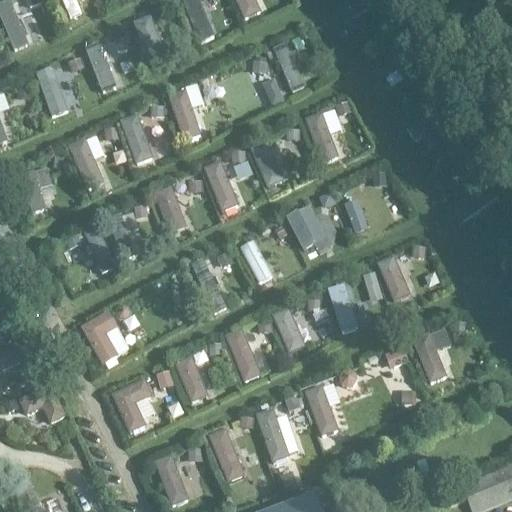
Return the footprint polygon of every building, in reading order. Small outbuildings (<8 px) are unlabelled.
[(76,0),(61,0),(74,31),(87,26),(76,0)] [(235,0),(245,22),(261,15),(254,0),(235,0)] [(111,68),(96,75),(109,102),(124,94),(111,68)] [(304,120),(320,162),(338,156),(322,113),(304,120)] [(0,145),(8,143),(0,122),(0,145)] [(288,219),(305,253),(327,243),(311,209),(288,219)] [(377,266),(394,304),(410,297),(394,259),(377,266)] [(362,279),(366,292),(378,288),(374,275),(362,279)] [(19,334),(1,299),(0,299),(0,329),(5,341),(19,334)] [(128,310),(122,309),(117,311),(115,317),(118,322),(124,324),(129,321),(130,315),(128,310)] [(294,362),(323,346),(307,316),(278,332),(294,362)] [(412,345),(428,383),(444,377),(435,356),(452,348),(445,331),(412,345)] [(391,370),(409,364),(404,351),(386,357),(391,370)] [(343,375),(340,381),(342,388),(348,391),(354,389),(357,383),(355,377),(349,373),(343,375)] [(169,374),(156,378),(161,392),(173,388),(169,374)] [(113,396),(129,434),(144,427),(135,406),(153,399),(145,382),(113,396)] [(65,420),(50,390),(21,404),(28,418),(44,410),(52,426),(65,420)] [(308,409),(330,451),(348,441),(333,412),(348,405),(342,392),(308,409)] [(261,431),(278,475),(294,469),(277,425),(261,431)] [(469,511),(489,511),(511,502),(511,465),(459,488),(469,511)] [(426,511),(419,496),(380,511),(426,511)] [(319,511),(317,503),(291,511),(319,511)]
